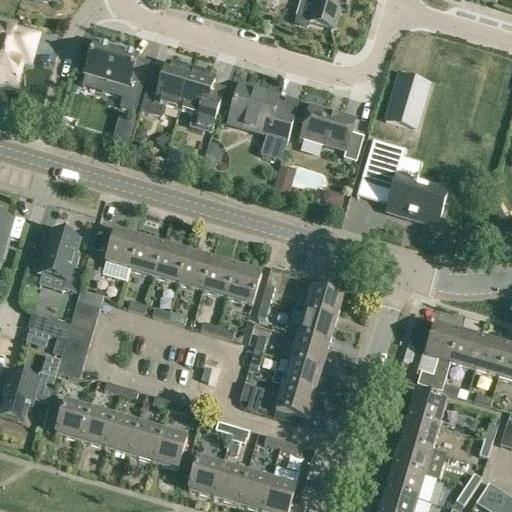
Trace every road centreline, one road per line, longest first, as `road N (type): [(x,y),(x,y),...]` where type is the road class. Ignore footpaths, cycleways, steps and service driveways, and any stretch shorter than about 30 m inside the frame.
road 1 (tertiary): [(399,270),(0,152)]
road 2 (residential): [(399,9),(371,69),(326,77),(128,12),(117,1)]
road 3 (residential): [(330,511),(399,270)]
